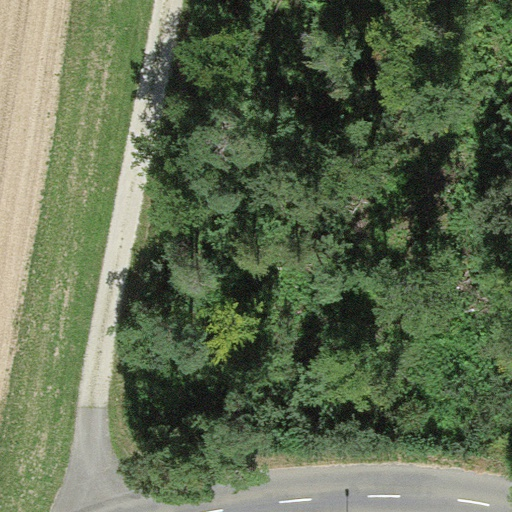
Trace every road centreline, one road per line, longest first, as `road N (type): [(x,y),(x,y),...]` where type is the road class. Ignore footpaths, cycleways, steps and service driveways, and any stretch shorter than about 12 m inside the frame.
road 1 (track): [(103,511),(93,478),(101,337),(170,0)]
road 2 (unclassified): [(215,511),(277,500),(427,497),(511,509)]
